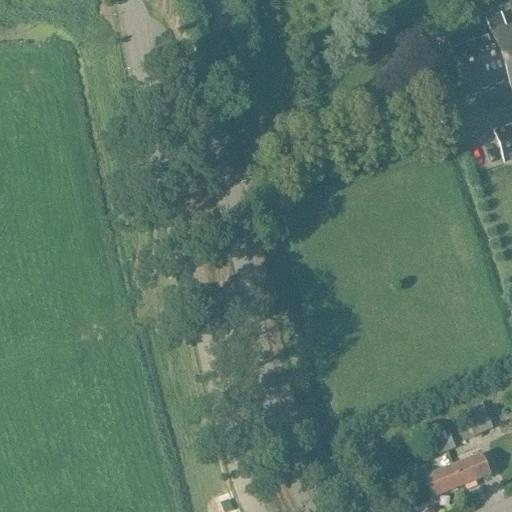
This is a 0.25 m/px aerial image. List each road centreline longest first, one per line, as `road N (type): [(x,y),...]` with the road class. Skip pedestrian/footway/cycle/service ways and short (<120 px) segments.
road 1 (unclassified): [(309,511),(287,465),(196,100),(159,43),(133,31)]
road 2 (unclassified): [(133,31),(223,416),(258,511)]
